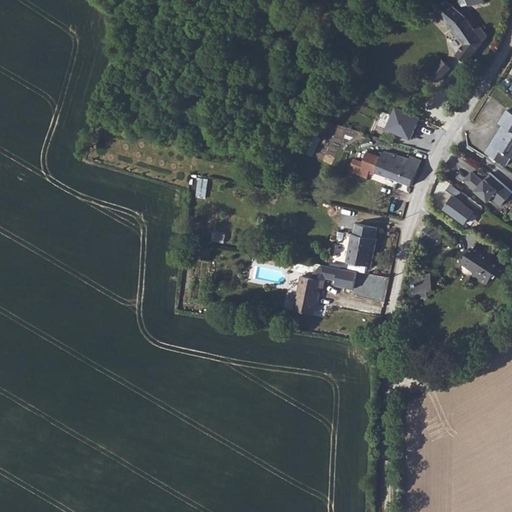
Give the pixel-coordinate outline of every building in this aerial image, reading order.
[(448,0),(445,0),(436,11),(447,22),(458,9),(448,0)] [(476,29),(467,18),(461,12),(458,9),(447,22),(451,26),(451,27),(453,29),(466,46),(459,57),(471,64),(489,36),(482,26),(476,29)] [(439,80),(430,73),(418,87),(427,95),(439,80)] [(507,146),(511,138),(511,101),(505,96),(495,107),(498,111),(495,116),(491,114),(475,136),(497,153),(504,144),(507,146)] [(395,105),(391,114),(384,112),(379,125),(413,138),(422,115),(395,105)] [(373,170),(413,185),(415,179),(419,168),(411,165),(410,168),(379,157),(368,156),(364,165),(354,163),(351,171),(370,177),(373,170)] [(511,192),(511,188),(490,171),(485,178),(473,168),(464,180),(489,200),(492,196),(502,205),(511,192)] [(460,188),(445,206),(465,223),(481,204),(460,188)] [(419,209),(410,223),(423,233),(431,223),(443,231),(444,226),(419,209)] [(468,262),(482,270),(496,240),(480,233),(481,230),(473,226),(466,239),(461,236),(454,251),(469,257),(468,262)] [(379,233),(358,229),(356,236),(354,236),(348,264),(373,270),(379,243),(377,242),(379,233)] [(213,230),(212,239),(225,241),(226,232),(213,230)] [(409,267),(409,282),(429,282),(428,267),(409,267)] [(325,268),(311,280),(327,284),(329,282),(339,284),(342,271),(325,268)] [(339,284),(337,289),(355,293),(360,276),(342,271),(339,284)] [(327,284),(303,278),(295,312),(314,316),(320,292),(324,293),(327,284)]
